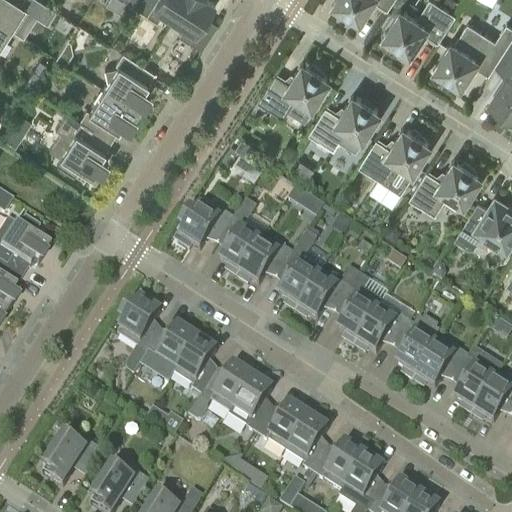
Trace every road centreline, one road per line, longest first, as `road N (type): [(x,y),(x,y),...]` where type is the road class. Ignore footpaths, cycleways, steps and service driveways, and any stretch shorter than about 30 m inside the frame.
road 1 (residential): [(504,156),(262,0)]
road 2 (residential): [(262,0),(106,238)]
road 3 (residential): [(315,372),(354,381),(511,472)]
road 4 (residential): [(315,372),(137,256)]
road 5 (residential): [(106,238),(0,410)]
road 6 (residential): [(499,511),(339,403)]
